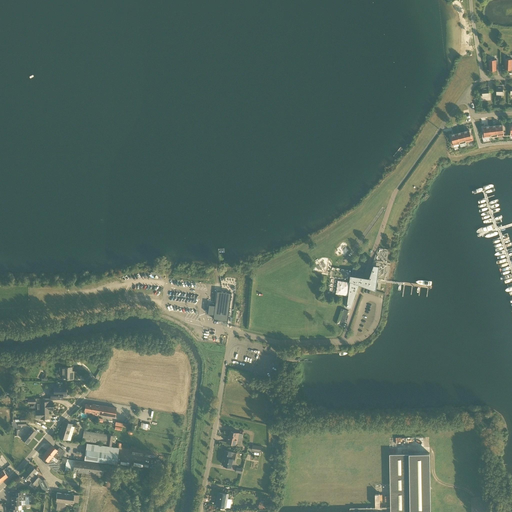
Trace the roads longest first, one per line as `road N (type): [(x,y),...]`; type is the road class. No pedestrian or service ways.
road 1 (residential): [(198,511),(231,331)]
road 2 (residential): [(0,486),(103,367)]
